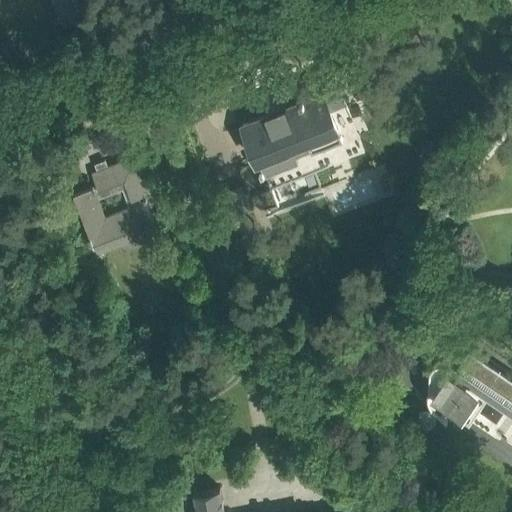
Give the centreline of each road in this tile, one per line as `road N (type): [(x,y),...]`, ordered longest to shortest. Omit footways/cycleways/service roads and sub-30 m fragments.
road 1 (residential): [(0,106),(274,0)]
road 2 (residential): [(71,511),(0,322)]
